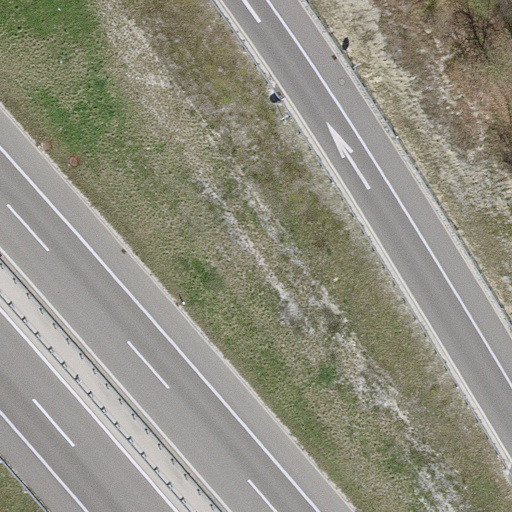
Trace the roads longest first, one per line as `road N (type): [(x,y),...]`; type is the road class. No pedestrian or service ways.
road 1 (motorway): [(511,416),(249,0)]
road 2 (motorway): [(276,511),(0,198)]
road 3 (motorway): [(0,359),(130,511)]
